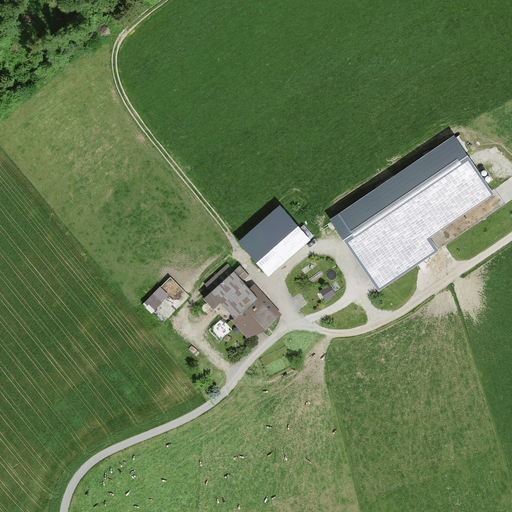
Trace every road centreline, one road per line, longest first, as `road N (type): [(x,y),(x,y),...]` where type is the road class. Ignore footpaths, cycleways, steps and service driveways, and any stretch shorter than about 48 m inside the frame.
road 1 (residential): [(64,511),(78,475),(97,459),(217,401),(288,327),(370,328),(511,237)]
road 2 (track): [(278,289),(235,246),(118,84),(118,40),(164,0)]
